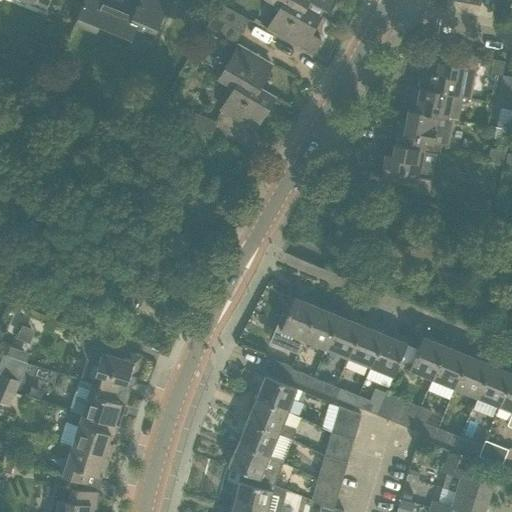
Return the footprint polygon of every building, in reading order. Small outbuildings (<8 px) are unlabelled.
[(19,0),(45,10),(49,0),(19,0)] [(124,0),(83,0),(74,24),(92,32),(128,47),(135,31),(153,38),(169,0),(137,0),(136,5),(124,0)] [(295,1),(319,15),(318,13),(321,7),(324,9),(329,0),(270,0),(280,6),(281,6),(289,11),(295,1)] [(503,9),(505,0),(495,0),(494,7),(503,9)] [(310,31),(319,15),(295,1),(289,11),(281,6),(280,6),(267,28),(311,54),(320,37),(310,31)] [(249,19),(219,2),(212,14),(242,31),(249,19)] [(242,31),(212,14),(206,27),(236,44),(242,31)] [(271,64),(254,54),(238,45),(219,78),(234,87),(234,86),(243,92),(249,82),(257,87),(258,86),(271,64)] [(424,59),(419,87),(429,89),(428,90),(451,94),(457,95),(460,96),(469,97),(472,86),(473,76),(477,56),(464,53),(463,59),(439,54),(438,61),(424,59)] [(491,73),(502,75),(504,62),(494,60),(491,73)] [(511,77),(502,75),(497,99),(496,108),(511,111),(511,106),(511,77)] [(221,109),(237,118),(254,128),(273,96),(258,86),(257,87),(249,82),(243,92),(234,86),(234,87),(221,109)] [(410,98),(408,110),(451,118),(456,119),(460,96),(457,95),(428,90),(429,89),(419,87),(412,86),(410,98)] [(182,106),(177,119),(212,134),(217,121),(182,106)] [(399,119),(394,145),(424,150),(438,153),(440,144),(446,145),(451,118),(408,110),(406,121),(399,119)] [(385,154),(380,179),(412,185),(411,191),(429,194),(432,178),(434,166),(421,163),(424,150),(394,145),(392,155),(385,154)] [(490,149),(487,162),(501,165),(504,151),(490,149)] [(469,202),(468,208),(487,212),(488,206),(489,200),(470,197),(469,202)] [(136,314),(141,304),(145,295),(122,284),(113,303),(136,314)] [(281,315),(275,328),(303,339),(317,306),(293,296),(285,317),(281,315)] [(325,348),(339,315),(317,306),(303,339),(325,348)] [(339,315),(325,348),(347,357),(361,324),(339,315)] [(361,324),(347,357),(370,366),(383,333),(361,324)] [(80,332),(77,340),(79,341),(86,358),(87,358),(80,379),(91,383),(107,388),(128,395),(128,394),(132,385),(134,376),(141,357),(141,356),(122,350),(117,348),(118,346),(81,331),(80,332)] [(383,333),(370,366),(393,376),(399,360),(405,345),(406,343),(383,333)] [(405,345),(399,360),(410,365),(408,369),(432,379),(445,345),(422,336),(416,349),(405,345)] [(432,379),(454,388),(468,355),(445,345),(432,379)] [(468,355),(454,388),(477,397),(491,364),(468,355)] [(263,369),(282,376),(287,378),(291,366),(268,357),(263,369)] [(511,372),(491,364),(477,397),(499,406),(511,373),(511,372)] [(309,387),(313,377),(299,371),(295,381),(309,387)] [(0,372),(0,387),(15,395),(21,382),(0,373),(0,372)] [(511,373),(499,406),(511,411),(511,412),(507,426),(511,427),(511,373)] [(297,388),(282,383),(264,375),(255,398),(287,412),(297,388)] [(81,414),(97,420),(118,426),(128,395),(91,383),(90,384),(80,379),(69,411),(81,415),(81,414)] [(331,396),(335,386),(321,380),(316,390),(331,396)] [(0,402),(9,407),(15,395),(0,387),(0,402)] [(358,395),(354,405),(365,410),(378,415),(386,393),(374,388),(369,400),(358,395)] [(340,399),(354,405),(358,395),(343,390),(340,399)] [(389,419),(397,398),(386,393),(378,415),(389,419)] [(255,398),(246,420),(291,439),(295,429),(282,424),(287,412),(255,398)] [(400,424),(409,402),(397,398),(389,419),(400,424)] [(420,407),(409,402),(400,424),(412,428),(420,407)] [(330,433),(354,440),(361,415),(339,405),(333,425),(330,433)] [(430,411),(420,407),(412,428),(422,432),(430,411)] [(81,414),(81,415),(77,427),(66,422),(60,440),(71,445),(108,457),(112,444),(107,443),(110,434),(94,429),(97,420),(81,414)] [(291,439),(246,420),(237,443),(270,456),(278,434),(291,439)] [(457,447),(460,438),(446,432),(442,441),(457,447)] [(324,456),(346,463),(354,440),(330,433),(324,456)] [(482,447),(478,456),(501,465),(508,449),(485,440),(482,447)] [(464,450),(478,456),(482,447),(468,441),(464,450)] [(227,466),(256,477),(274,484),(282,462),(269,456),(270,456),(237,443),(227,466)] [(108,457),(71,445),(61,476),(99,488),(102,477),(97,475),(100,467),(105,469),(108,457)] [(5,446),(2,459),(13,462),(17,449),(5,446)] [(444,463),(442,473),(447,474),(443,487),(457,491),(487,500),(494,478),(475,472),(466,469),(469,460),(447,453),(444,463)] [(318,476),(340,483),(346,463),(324,456),(318,476)] [(13,462),(5,460),(2,459),(0,465),(0,470),(10,474),(13,462)] [(421,470),(409,467),(406,477),(418,480),(421,470)] [(314,490),(311,500),(322,505),(333,508),(336,497),(340,483),(318,476),(314,490)] [(239,481),(232,505),(259,511),(280,511),(286,490),(273,485),(274,484),(256,477),(254,485),(239,481)] [(94,511),(98,491),(71,488),(56,484),(48,511),(94,511)] [(404,489),(402,497),(410,500),(412,492),(404,489)] [(432,508),(446,511),(483,511),(487,500),(457,491),(452,507),(434,501),(432,508)] [(411,511),(413,504),(399,500),(395,511),(411,511)]
